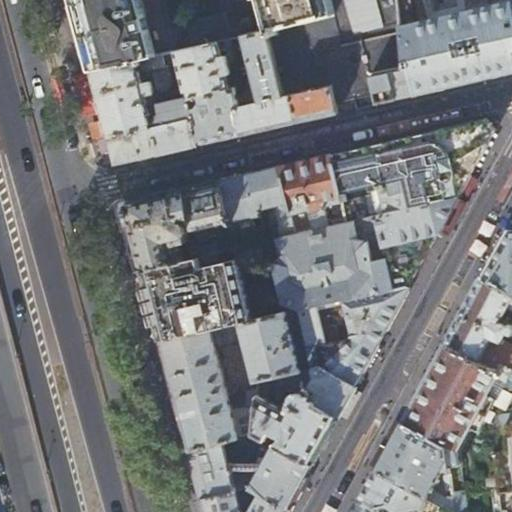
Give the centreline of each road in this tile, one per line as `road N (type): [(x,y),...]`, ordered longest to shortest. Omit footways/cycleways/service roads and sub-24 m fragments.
road 1 (primary): [(113,511),(0,65)]
road 2 (residential): [(74,191),(511,95)]
road 3 (residential): [(317,511),(501,182)]
road 4 (secondary): [(156,511),(74,191)]
road 5 (primary): [(0,230),(69,511)]
road 6 (secondary): [(74,191),(21,0)]
road 7 (secondary): [(0,372),(38,511)]
